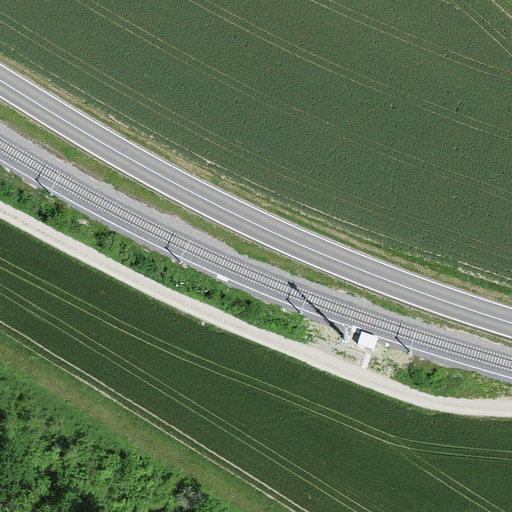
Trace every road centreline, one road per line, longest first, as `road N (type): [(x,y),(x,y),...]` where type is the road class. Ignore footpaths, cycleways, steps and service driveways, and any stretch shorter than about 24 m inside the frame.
road 1 (secondary): [(511,314),(419,286),(240,211),(0,74)]
road 2 (track): [(0,207),(428,404),(511,410)]
